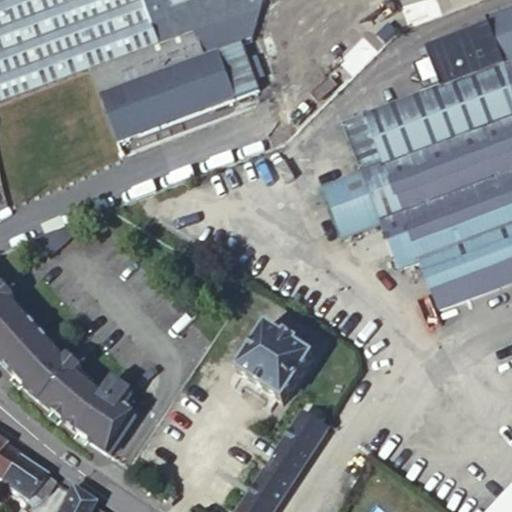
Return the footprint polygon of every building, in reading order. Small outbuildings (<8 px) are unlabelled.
[(0,0),(0,99),(91,72),(100,96),(220,52),(254,39),(266,2),(266,0),(0,0)] [(506,65),(443,89),(347,126),(365,174),(325,190),(343,239),(384,223),(402,270),(423,262),(441,311),(511,284),(511,11),(489,20),(492,28),(506,65)] [(429,51),(443,89),(506,65),(492,28),(429,51)] [(220,52),(100,96),(120,149),(237,105),(220,52)] [(96,154),(80,107),(59,115),(63,128),(41,136),(53,170),(96,154)] [(0,366),(20,389),(27,397),(41,409),(77,438),(110,460),(137,419),(124,410),(133,397),(113,384),(102,396),(78,374),(80,372),(67,361),(64,363),(11,304),(14,301),(2,288),(0,289),(0,366)] [(271,327),(238,375),(288,407),(319,359),(271,327)] [(242,511),(277,511),(327,437),(303,421),(274,464),(279,466),(270,479),(266,476),(242,511)] [(0,484),(18,459),(0,446),(0,484)] [(45,478),(18,459),(0,484),(0,485),(28,502),(45,478)] [(266,476),(270,479),(279,466),(274,464),(266,476)] [(98,511),(71,495),(61,511),(98,511)] [(511,511),(511,498),(499,511),(511,511)]
